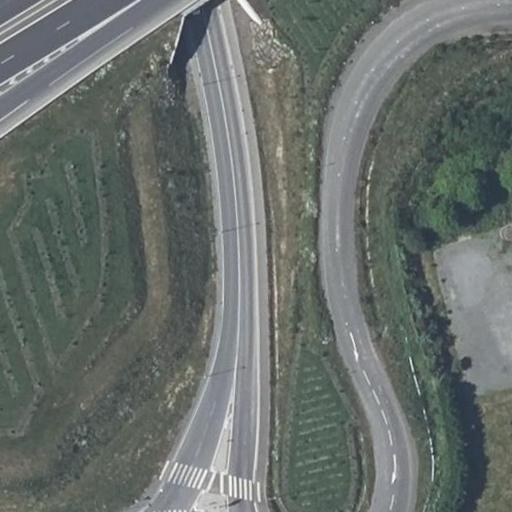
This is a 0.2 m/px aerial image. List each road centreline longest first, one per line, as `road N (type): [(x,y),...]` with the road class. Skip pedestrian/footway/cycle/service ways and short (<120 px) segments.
road 1 (unclassified): [(388,511),(388,429),(362,373),(337,279),(338,176),(353,107),(370,71),(400,40),(443,18),(511,10)]
road 2 (primary): [(242,297),(233,140),(209,0)]
road 3 (primary): [(242,297),(194,469),(170,511)]
road 4 (primary): [(246,511),(242,297)]
road 5 (trunk): [(0,107),(128,15),(136,0)]
